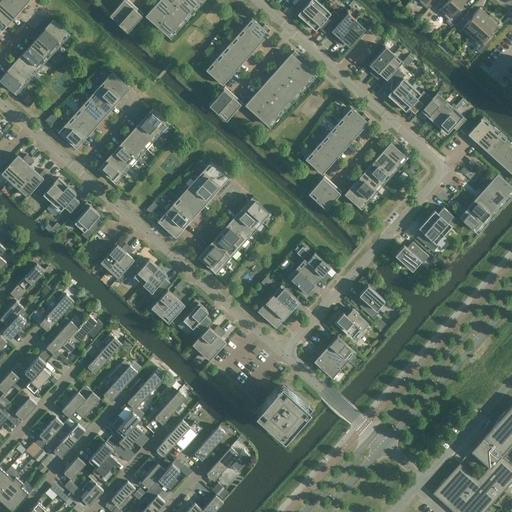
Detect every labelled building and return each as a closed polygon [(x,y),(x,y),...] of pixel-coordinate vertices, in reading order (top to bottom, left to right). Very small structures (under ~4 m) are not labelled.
[(22,6),(14,0),(0,0),(0,2),(12,13),(16,8),(18,10),(22,6)] [(122,0),(112,12),(121,20),(134,5),(128,0),(122,0)] [(159,0),(157,3),(159,6),(153,12),(151,10),(146,15),(167,35),(198,0),(159,0)] [(303,16),(307,20),(322,4),(317,0),(297,0),(294,4),(301,11),(298,14),(302,17),(303,16)] [(419,0),(423,3),(422,4),(427,8),(434,0),(419,0)] [(445,20),(451,25),(462,12),(458,8),(465,0),(448,0),(439,10),(440,11),(448,18),(445,20)] [(8,17),(12,13),(0,2),(0,17),(6,23),(10,19),(8,17)] [(322,4),(307,20),(311,24),(311,25),(314,28),(317,25),(324,31),(339,15),(333,9),(330,12),(322,4)] [(143,13),(134,5),(121,20),(130,28),(136,21),(143,13)] [(468,37),(469,37),(490,13),(488,16),(480,8),(480,7),(469,18),(465,14),(455,25),(461,30),(461,29),(469,36),(468,37)] [(332,38),(336,42),(356,19),(347,11),(333,27),(338,32),(332,38)] [(490,13),(469,37),(469,38),(470,37),(478,44),(475,47),(480,52),(492,39),(488,35),(500,22),(499,21),(498,21),(490,14),(491,14),(490,13)] [(262,38),(270,29),(264,23),(262,26),(254,19),(247,28),(257,38),(259,35),(262,38)] [(356,19),(336,42),(340,45),(345,39),(350,43),(363,29),(354,22),(356,19)] [(51,22),(46,28),(59,40),(67,31),(56,21),(54,24),(51,22)] [(59,40),(46,28),(40,34),(43,36),(41,39),(51,48),(59,40)] [(257,38),(247,28),(239,37),(252,49),(258,43),(255,40),(257,38)] [(252,49),(239,37),(231,45),(242,55),(244,52),(247,55),(252,49)] [(51,48),(41,39),(38,41),(36,39),(30,45),(44,57),(51,48)] [(44,57),(30,45),(25,51),(28,53),(25,56),(36,65),(44,57)] [(240,57),(242,55),(231,45),(224,54),(237,66),(242,59),(240,57)] [(370,72),(373,75),(393,53),(385,45),(370,61),(375,66),(370,72)] [(267,124),(313,72),(298,58),(300,55),(294,50),(285,61),(287,63),(283,67),(281,65),(271,75),(273,77),(268,83),(266,81),(256,92),(258,94),(253,101),(251,99),(245,104),(267,124)] [(393,53),(373,75),(377,79),(383,72),(388,77),(400,63),(392,56),(394,53),(393,53)] [(237,66),(224,54),(216,62),(227,72),(229,69),(232,72),(237,66)] [(36,65),(25,56),(23,58),(21,56),(15,62),(28,73),(36,65)] [(28,73),(15,62),(10,68),(12,70),(10,73),(21,82),(28,73)] [(224,74),(227,72),(216,62),(208,71),(221,83),(227,76),(224,74)] [(393,97),(397,101),(412,85),(403,77),(405,74),(399,69),(384,85),(392,92),(389,95),(392,98),(393,97)] [(111,72),(104,80),(121,95),(125,91),(122,89),(127,85),(110,70),(109,70),(111,72)] [(21,82),(10,73),(8,75),(5,73),(0,78),(0,84),(3,87),(5,84),(13,91),(21,82)] [(94,86),(94,87),(111,102),(115,97),(117,99),(121,95),(104,80),(104,81),(106,83),(99,90),(94,86)] [(412,85),(397,101),(402,105),(401,106),(404,109),(407,105),(414,112),(429,96),(423,90),(420,93),(412,85)] [(211,101),(220,109),(233,94),(225,86),(211,101)] [(111,102),(94,87),(96,89),(89,97),(106,112),(109,108),(107,106),(111,102)] [(426,113),(430,116),(445,100),(436,92),(423,106),(428,110),(426,113)] [(242,102),(233,94),(220,109),(229,117),(242,102)] [(463,96),(456,104),(462,110),(469,101),(463,96)] [(79,104),(96,119),(100,114),(102,116),(106,112),(89,97),(88,98),(91,100),(84,107),(79,104)] [(445,100),(430,116),(434,120),(436,118),(441,122),(454,107),(445,100)] [(96,119),(79,104),(81,106),(74,114),(90,129),(94,125),(92,123),(96,119)] [(454,107),(441,122),(445,126),(443,128),(447,132),(462,115),(454,107)] [(361,127),(369,118),(364,113),(361,115),(354,108),(346,117),(356,127),(359,124),(361,127)] [(170,123),(155,110),(153,113),(150,111),(145,117),(158,129),(165,121),(169,124),(170,123)] [(64,120),(63,121),(81,136),(85,131),(87,133),(90,129),(74,114),(73,115),(76,117),(69,124),(64,120)] [(158,129),(145,117),(139,123),(142,125),(140,128),(153,139),(151,137),(158,129)] [(354,129),(356,127),(346,117),(338,126),(351,138),(357,131),(354,129)] [(477,135),(480,137),(489,127),(481,119),(474,127),(468,132),(475,138),(477,135)] [(77,140),(81,136),(63,121),(68,125),(61,133),(56,129),(69,141),(67,144),(73,149),(79,142),(77,140)] [(351,138),(338,126),(331,134),(341,144),(343,141),(346,144),(351,138)] [(489,127),(480,137),(482,140),(480,143),(486,148),(497,135),(489,127)] [(153,139),(140,128),(138,130),(135,128),(130,134),(143,146),(150,138),(152,139),(153,139)] [(143,146),(130,134),(124,140),(127,142),(125,145),(137,156),(138,156),(135,154),(143,146)] [(341,144),(331,134),(323,143),(336,155),(342,148),(339,146),(341,144)] [(497,135),(486,148),(492,153),(494,150),(496,153),(506,142),(497,135)] [(388,151),(386,153),(396,163),(404,154),(397,147),(399,144),(393,139),(385,148),(388,151)] [(511,147),(506,142),(496,153),(499,155),(497,158),(502,163),(511,152),(511,147)] [(331,161),(336,155),(323,143),(316,151),(326,161),(328,158),(331,161)] [(137,156),(125,145),(122,147),(120,145),(114,151),(128,163),(135,154),(137,156)] [(128,163),(114,151),(109,157),(112,159),(110,162),(122,173),(120,171),(128,163)] [(324,163),(326,161),(316,151),(308,160),(321,172),(327,166),(324,163)] [(511,152),(502,163),(509,168),(511,166),(511,152)] [(396,163),(386,153),(384,156),(381,153),(375,159),(389,171),(396,163)] [(1,172),(10,180),(30,157),(26,154),(20,160),(16,156),(1,172)] [(30,157),(10,180),(18,187),(33,171),(28,167),(34,161),(30,157)] [(389,171),(375,159),(370,165),(373,168),(371,170),(381,180),(389,171)] [(122,173),(110,162),(107,164),(104,162),(96,171),(102,176),(105,173),(116,183),(112,179),(120,171),(122,173)] [(214,162),(206,171),(220,184),(224,180),(222,178),(226,173),(214,162)] [(33,171),(18,187),(27,195),(26,195),(27,196),(47,173),(43,169),(37,175),(33,171)] [(381,180),(371,170),(368,173),(366,170),(360,176),(373,188),(381,180)] [(196,177),(196,178),(210,191),(214,186),(217,188),(220,184),(206,171),(198,179),(196,177)] [(496,180),(493,184),(505,195),(511,187),(511,185),(498,173),(494,178),(496,180)] [(43,193),(52,201),(66,185),(61,181),(62,180),(59,177),(56,181),(49,174),(34,191),(40,196),(43,193)] [(324,175),(311,190),(319,198),(333,183),(324,175)] [(373,188),(360,176),(355,182),(358,185),(355,187),(366,197),(373,188)] [(210,191),(196,178),(188,186),(205,201),(209,197),(206,195),(210,191)] [(342,191),(333,183),(319,198),(328,206),(342,191)] [(505,195),(493,184),(488,189),(486,187),(483,191),(497,204),(505,195)] [(66,185),(52,201),(60,209),(58,212),(64,217),(79,201),(72,195),(75,191),(71,188),(71,189),(66,185)] [(188,186),(181,195),(195,208),(199,203),(201,205),(205,201),(188,186)] [(366,197),(355,187),(353,190),(350,187),(345,194),(358,205),(366,197)] [(497,204),(483,191),(479,195),(481,197),(477,201),(490,212),(497,204)] [(195,208),(181,195),(173,203),(190,218),(194,214),(191,212),(195,208)] [(248,202),(244,206),(261,221),(269,212),(254,199),(250,204),(248,202)] [(102,222),(95,216),(98,212),(86,201),(81,207),(84,210),(74,221),(84,230),(81,233),(87,238),(102,222)] [(490,212),(477,201),(473,206),(471,204),(468,207),(482,221),(490,212)] [(190,218),(173,203),(165,212),(180,225),(184,220),(186,222),(190,218)] [(261,221),(244,206),(241,210),(243,212),(239,216),(254,229),(251,227),(258,219),(261,221)] [(443,206),(441,208),(437,213),(433,210),(430,214),(431,214),(427,219),(444,233),(451,224),(454,227),(460,221),(443,206)] [(482,221),(468,207),(464,212),(466,214),(462,218),(475,229),(482,221)] [(176,229),(180,225),(165,212),(167,214),(160,223),(168,230),(166,233),(172,238),(178,231),(176,229)] [(254,229),(239,216),(235,221),(233,219),(229,223),(246,238),(254,229)] [(444,233),(427,219),(423,224),(422,223),(419,226),(423,229),(416,236),(433,251),(438,245),(436,242),(444,233)] [(246,238),(229,223),(225,227),(228,229),(223,233),(238,246),(246,238)] [(238,246),(223,233),(220,238),(217,236),(214,240),(231,255),(238,246)] [(231,255),(214,240),(210,244),(212,246),(208,250),(223,263),(221,261),(228,253),(230,255),(231,255)] [(402,245),(392,257),(398,262),(401,259),(412,269),(421,259),(423,262),(429,255),(412,241),(406,248),(402,245)] [(101,261),(109,269),(129,246),(126,243),(120,249),(115,245),(101,261)] [(129,246),(109,269),(118,276),(132,261),(128,256),(133,250),(129,246)] [(297,252),(306,261),(326,279),(330,275),(323,269),(328,264),(314,252),(311,255),(302,246),(297,252)] [(223,263),(208,250),(204,255),(202,253),(196,260),(202,265),(204,262),(215,272),(223,263)] [(147,262),(140,255),(125,272),(131,277),(134,275),(143,283),(157,267),(152,263),(153,261),(150,259),(147,262)] [(297,266),(296,267),(312,281),(316,277),(323,282),(326,279),(306,261),(299,269),(297,266)] [(40,273),(33,266),(17,284),(24,291),(40,273)] [(157,267),(143,283),(152,291),(149,293),(155,299),(170,282),(163,276),(165,272),(162,270),(161,271),(157,267)] [(312,281),(296,267),(288,275),(311,296),(315,292),(308,286),(312,281)] [(151,306),(160,314),(180,292),(187,284),(181,280),(174,287),(176,288),(170,295),(166,290),(151,306)] [(363,296),(357,303),(373,317),(378,311),(376,309),(385,299),(374,289),(377,286),(371,280),(360,292),(363,296)] [(280,285),(273,293),(295,313),(299,309),(292,303),(297,298),(279,282),(278,283),(280,285)] [(180,292),(160,314),(169,322),(183,306),(178,301),(184,295),(180,292)] [(46,315),(54,322),(74,300),(66,293),(46,315)] [(295,313),(273,293),(266,301),(263,299),(281,316),(286,311),(292,317),(295,313)] [(207,309),(195,299),(189,305),(193,308),(183,319),(192,327),(190,330),(196,336),(211,319),(203,313),(207,309)] [(281,316),(263,299),(263,300),(265,302),(258,310),(280,330),(284,326),(277,320),(281,316)] [(8,325),(18,313),(24,307),(16,300),(0,318),(8,325)] [(342,312),(331,324),(337,330),(340,326),(351,336),(360,326),(363,329),(368,323),(352,308),(345,316),(342,312)] [(18,313),(8,325),(2,330),(10,337),(26,319),(18,313)] [(87,317),(78,326),(69,336),(77,342),(94,323),(87,317)] [(70,320),(53,339),(61,346),(69,336),(78,326),(70,320)] [(192,343),(201,351),(221,328),(217,325),(212,331),(207,327),(192,343)] [(221,328),(201,351),(210,359),(224,343),(219,338),(225,332),(221,328)] [(335,340),(331,345),(347,359),(354,351),(356,353),(357,352),(332,330),(329,334),(335,340)] [(121,343),(114,336),(94,358),(102,365),(121,343)] [(347,359),(331,345),(327,349),(320,344),(317,348),(339,367),(347,359)] [(252,350),(257,354),(261,350),(256,346),(252,350)] [(339,367),(317,348),(313,351),(320,357),(315,362),(331,376),(339,367)] [(76,367),(85,358),(81,354),(72,364),(76,367)] [(32,378),(43,366),(46,362),(38,355),(24,371),(32,378)] [(137,371),(130,364),(110,386),(118,393),(137,371)] [(43,366),(32,378),(26,384),(34,391),(50,372),(43,366)] [(0,387),(5,392),(19,376),(11,370),(0,382),(0,387)] [(134,394),(142,400),(161,379),(154,372),(134,394)] [(313,410),(287,386),(281,392),(276,387),(272,391),(273,392),(276,388),(281,392),(280,394),(279,393),(276,396),(277,397),(272,402),(267,397),(263,401),(263,400),(262,401),(263,401),(254,411),(278,431),(280,429),(289,437),(313,410)] [(169,415),(186,396),(179,389),(162,409),(169,415)] [(78,391),(62,409),(69,416),(76,409),(86,398),(78,391)] [(92,391),(86,398),(76,409),(83,416),(100,397),(92,391)] [(37,403),(29,396),(15,412),(23,419),(37,403)] [(0,399),(0,424),(0,425),(13,412),(0,399)] [(463,459),(432,492),(454,511),(483,511),(507,486),(508,487),(511,482),(511,463),(504,456),(511,447),(511,403),(494,424),(499,429),(495,434),(489,429),(489,430),(494,435),(488,442),(482,437),(471,450),(489,466),(481,475),(463,459)] [(132,411),(116,429),(124,435),(135,423),(140,417),(132,411)] [(47,441),(63,423),(56,416),(39,434),(47,441)] [(194,421),(190,426),(182,419),(163,441),(170,447),(172,445),(180,452),(202,427),(194,421)] [(85,430),(78,423),(61,441),(69,448),(85,430)] [(135,423),(124,435),(119,441),(126,448),(142,430),(135,423)] [(201,445),(209,452),(226,432),(218,426),(201,445)] [(26,448),(39,460),(47,452),(34,440),(26,448)] [(105,441),(88,459),(96,466),(109,452),(112,448),(105,441)] [(213,465),(221,472),(238,452),(231,446),(213,465)] [(109,452),(96,466),(92,470),(100,477),(117,459),(109,452)] [(71,478),(85,463),(78,456),(64,471),(71,478)] [(145,463),(151,469),(157,463),(151,457),(145,463)] [(172,462),(165,469),(158,478),(165,484),(179,469),(172,462)] [(158,463),(141,481),(149,488),(158,478),(165,469),(158,463)] [(12,465),(7,471),(14,477),(19,471),(12,465)] [(0,493),(16,476),(15,476),(13,478),(6,472),(0,478),(0,493)] [(0,494),(7,501),(23,483),(16,476),(0,493),(0,494)] [(84,496),(96,480),(90,476),(78,491),(84,496)] [(70,478),(65,484),(73,492),(79,486),(70,478)] [(119,506),(135,487),(127,480),(111,499),(119,506)] [(223,497),(229,491),(219,481),(213,487),(223,497)] [(55,482),(46,491),(53,498),(58,493),(66,500),(70,496),(55,482)] [(15,508),(29,492),(21,486),(24,483),(23,483),(7,501),(15,508)] [(89,505),(103,489),(96,483),(82,498),(89,505)] [(139,497),(146,491),(141,486),(134,492),(139,497)] [(154,511),(165,501),(157,494),(141,511),(154,511)] [(41,511),(46,507),(38,500),(27,511),(41,511)] [(195,502),(185,511),(199,511),(202,509),(195,502)] [(209,502),(202,509),(199,511),(213,511),(216,508),(209,502)]
